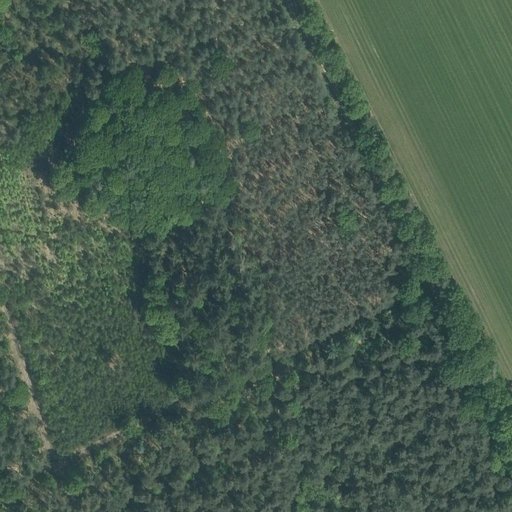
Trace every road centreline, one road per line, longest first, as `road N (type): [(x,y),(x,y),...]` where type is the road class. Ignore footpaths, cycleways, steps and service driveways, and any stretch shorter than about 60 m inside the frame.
road 1 (track): [(511,443),(293,0)]
road 2 (track): [(424,272),(63,456)]
road 3 (track): [(0,268),(63,456)]
